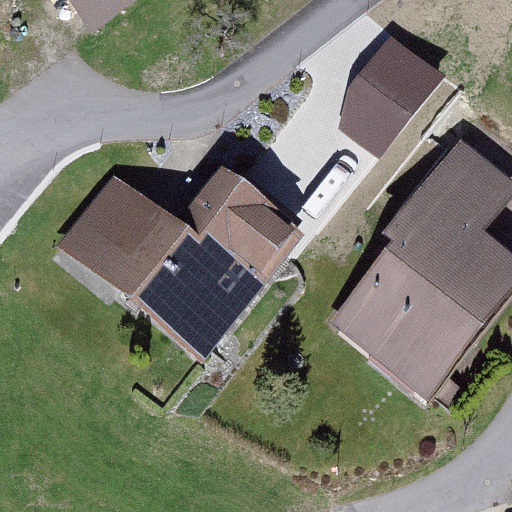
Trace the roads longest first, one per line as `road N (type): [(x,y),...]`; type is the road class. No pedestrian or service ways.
road 1 (residential): [(353,0),(219,102),(0,135)]
road 2 (residential): [(395,511),(483,482),(511,434)]
